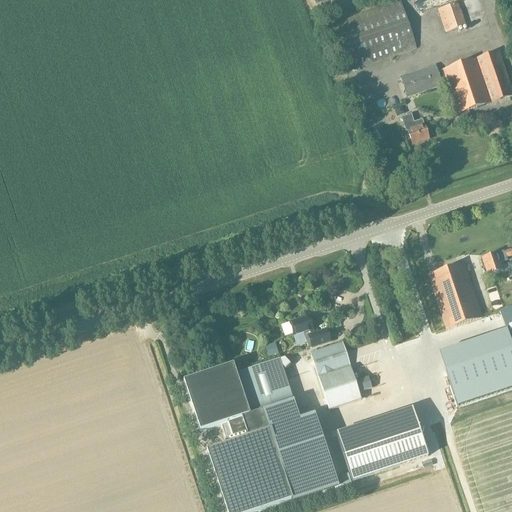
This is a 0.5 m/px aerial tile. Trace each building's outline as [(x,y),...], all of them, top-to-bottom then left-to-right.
[(407,0),(411,14),(421,12),(419,4),(426,2),(426,3),(436,0),(407,0)] [(346,71),(415,49),(400,1),(330,23),(346,71)] [(445,33),(465,26),(457,3),(437,9),(445,33)] [(435,65),(399,77),(406,98),(446,84),(453,103),(447,105),(450,113),(456,111),(457,115),(511,96),(511,93),(498,52),(437,72),(435,65)] [(429,140),(424,125),(422,120),(414,122),(411,114),(401,118),(405,132),(407,132),(412,146),(429,140)] [(504,251),(482,258),(487,276),(502,271),(500,264),(507,261),(506,258),(511,256),(511,254),(510,250),(504,252),(504,251)] [(445,330),(482,318),(463,264),(427,276),(445,330)] [(502,311),(500,312),(511,349),(511,307),(511,308),(508,299),(496,302),(498,308),(500,308),(502,311)] [(310,332),(306,318),(288,323),(293,338),(303,335),(308,350),(330,343),(326,330),(311,335),(310,332)] [(286,321),(278,324),(282,335),(291,332),(286,321)] [(328,411),(361,401),(349,366),(342,344),(310,354),(317,377),(328,411)] [(298,351),(286,355),(288,360),(300,356),(298,351)] [(463,386),(487,378),(479,357),(456,365),(463,386)] [(279,360),(235,374),(249,416),(262,412),(292,501),(337,485),(314,415),(299,420),(279,360)] [(232,366),(183,383),(200,433),(221,425),(227,444),(206,452),(225,511),(257,511),(292,501),(262,412),(249,416),(235,374),(232,366)] [(427,457),(415,421),(411,409),(336,434),(340,446),(351,482),(427,457)]
